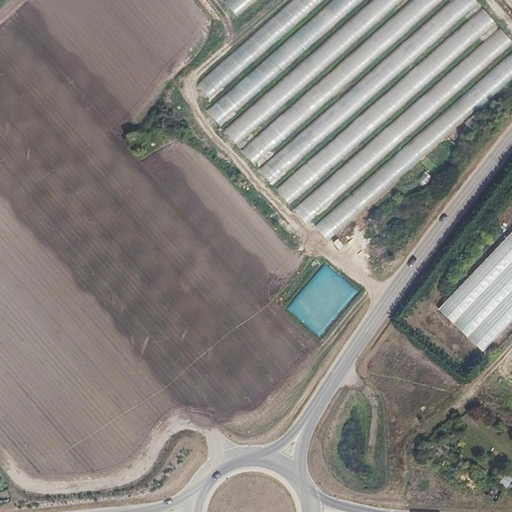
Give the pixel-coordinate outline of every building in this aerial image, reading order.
[(325,0),(290,0),(196,85),(211,102),(325,0)] [(364,0),(332,0),(206,111),(220,127),(364,0)] [(254,0),(222,0),(221,1),(236,16),(254,0)] [(402,0),(370,0),(223,128),(237,144),(402,0)] [(444,0),(411,0),(241,149),(255,166),(444,0)] [(478,5),(473,0),(450,0),(258,168),(274,186),(478,5)] [(482,7),(275,190),(289,207),(495,23),(482,7)] [(511,43),(499,30),(293,210),(308,226),(511,45),(511,43)] [(511,78),(511,50),(313,225),(327,241),(511,78)] [(426,172),(416,178),(420,185),(430,179),(426,172)] [(511,263),(511,233),(437,311),(452,325),(511,263)] [(511,294),(511,265),(454,325),(469,339),(511,294)] [(511,324),(511,295),(470,339),(485,354),(511,324)] [(501,478),(497,484),(505,490),(509,484),(501,478)]
